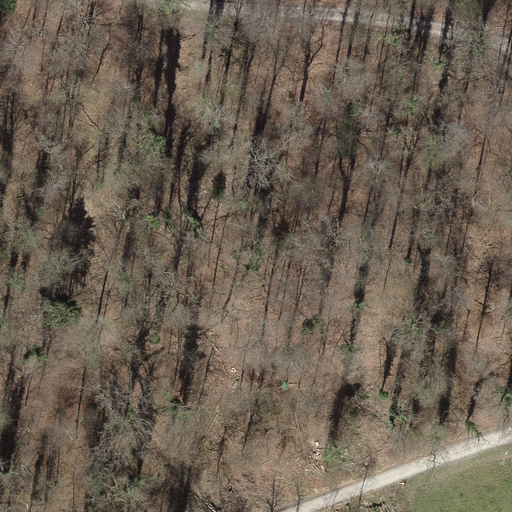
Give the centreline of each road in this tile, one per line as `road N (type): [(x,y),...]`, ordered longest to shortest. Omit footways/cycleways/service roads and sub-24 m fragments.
road 1 (track): [(511,43),(419,16),(174,0)]
road 2 (track): [(428,464),(298,511)]
